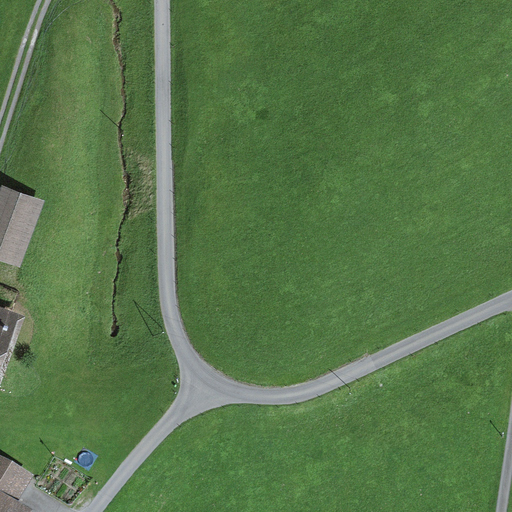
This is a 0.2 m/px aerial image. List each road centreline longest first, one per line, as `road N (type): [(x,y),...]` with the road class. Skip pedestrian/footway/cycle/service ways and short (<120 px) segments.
road 1 (unclassified): [(204,373),(175,316),(167,273),(162,0)]
road 2 (unclassified): [(204,373),(309,383),(511,292)]
road 3 (unclassified): [(93,511),(204,373)]
